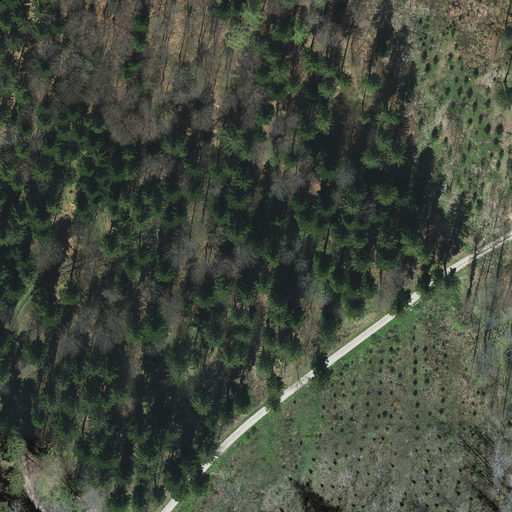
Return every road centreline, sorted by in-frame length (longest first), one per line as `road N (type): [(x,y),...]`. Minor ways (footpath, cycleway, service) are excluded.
road 1 (track): [(511,234),(443,274),(235,434),(167,511)]
road 2 (track): [(0,386),(16,404),(27,479),(48,511)]
